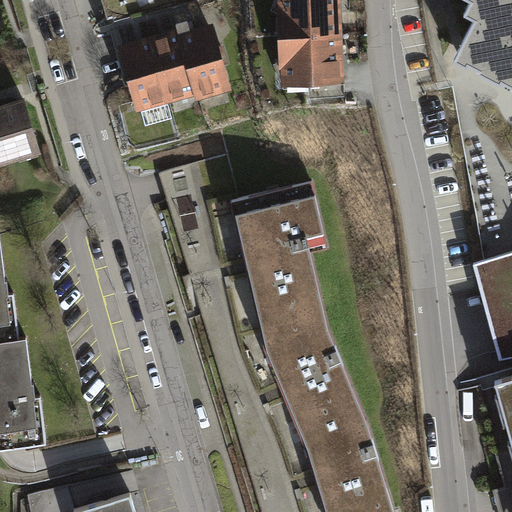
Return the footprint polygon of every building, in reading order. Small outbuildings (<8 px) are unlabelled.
[(335,0),(288,0),(289,10),(281,10),(282,36),(337,34),(335,0)] [(511,0),(470,0),(464,13),(474,19),(454,59),(467,66),(468,63),(479,69),(477,71),(501,83),(502,80),(511,85),(511,86),(511,88),(511,0)] [(179,34),(152,41),(168,96),(196,88),(182,38),(181,33),(190,31),(187,21),(176,24),(179,34)] [(211,30),(182,38),(196,88),(198,93),(227,85),(221,64),(226,62),(221,46),(216,47),(211,30)] [(337,34),(282,36),(283,62),(291,62),(291,81),(311,80),(311,95),(341,94),(341,77),(338,78),(337,34)] [(152,41),(123,49),(129,67),(123,73),(125,82),(133,86),(139,105),(168,96),(152,41)] [(0,157),(37,147),(24,102),(0,108),(0,157)] [(312,180),(231,199),(264,347),(328,328),(307,235),(324,231),(312,180)] [(0,241),(0,340),(19,338),(13,292),(9,293),(7,278),(5,279),(0,241)] [(511,248),(474,261),(499,355),(511,352),(511,248)] [(328,328),(264,347),(306,445),(368,424),(328,328)] [(19,338),(0,340),(0,446),(46,441),(40,395),(35,396),(34,381),(31,382),(26,337),(19,338)] [(511,374),(477,385),(506,487),(511,485),(511,374)] [(394,511),(368,424),(306,445),(325,511),(394,511)] [(134,511),(129,493),(74,510),(75,511),(134,511)]
